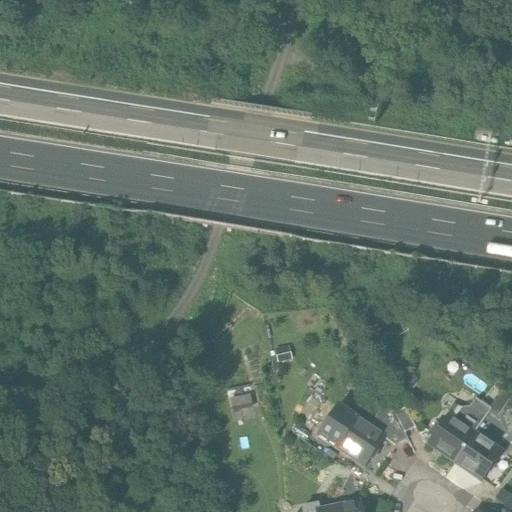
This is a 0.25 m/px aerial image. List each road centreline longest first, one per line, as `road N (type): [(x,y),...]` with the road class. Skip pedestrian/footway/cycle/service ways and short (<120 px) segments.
road 1 (motorway): [(511,183),(0,100)]
road 2 (motorway): [(0,154),(511,236)]
road 3 (track): [(280,63),(203,267),(166,328),(115,364),(0,420)]
road 4 (track): [(280,63),(353,80),(511,87)]
